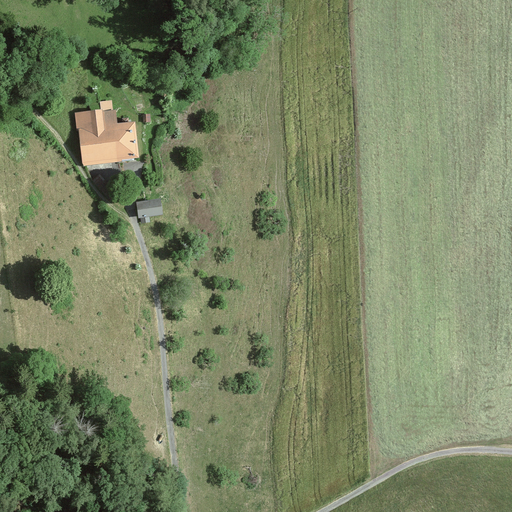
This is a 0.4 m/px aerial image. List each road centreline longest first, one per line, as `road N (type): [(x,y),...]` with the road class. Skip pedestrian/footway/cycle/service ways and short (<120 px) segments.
road 1 (track): [(115,169),(152,277),(183,511)]
road 2 (track): [(326,511),(430,455),(511,451)]
